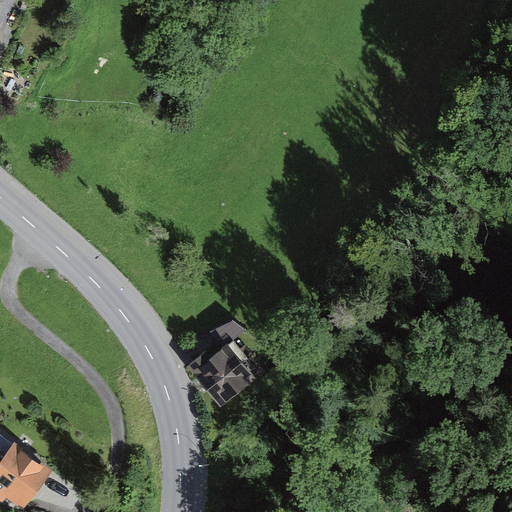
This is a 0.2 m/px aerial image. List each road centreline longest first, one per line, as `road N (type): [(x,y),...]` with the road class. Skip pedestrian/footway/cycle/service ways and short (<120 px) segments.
road 1 (tertiary): [(0,198),(106,292),(152,357),(181,445),(178,511)]
road 2 (track): [(42,234),(17,285),(110,382),(129,431),(104,511)]
